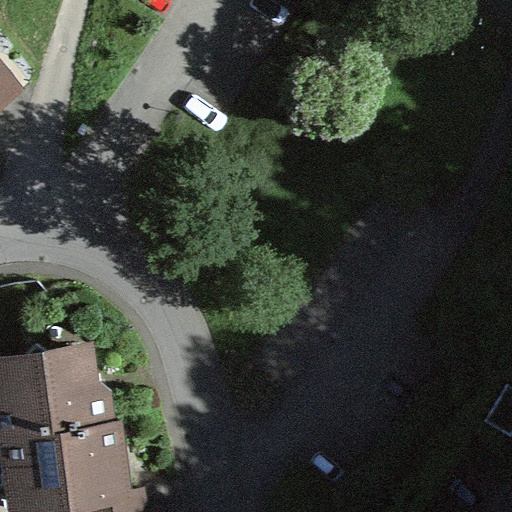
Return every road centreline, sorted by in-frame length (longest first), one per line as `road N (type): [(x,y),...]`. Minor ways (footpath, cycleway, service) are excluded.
road 1 (residential): [(0,226),(75,228),(142,279),(189,379),(212,511)]
road 2 (track): [(73,0),(6,223)]
